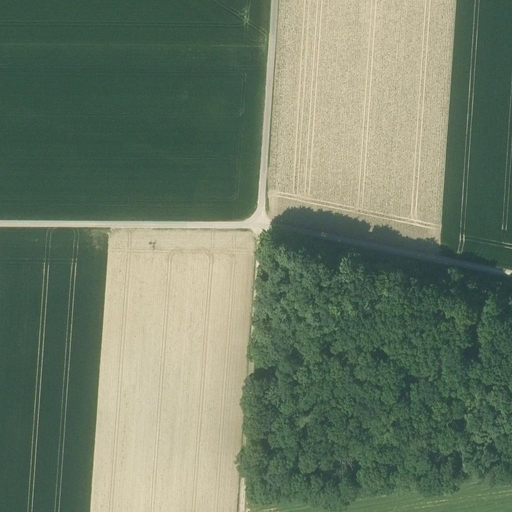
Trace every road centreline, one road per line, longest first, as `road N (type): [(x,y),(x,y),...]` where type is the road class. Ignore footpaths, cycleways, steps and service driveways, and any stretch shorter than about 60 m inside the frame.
road 1 (track): [(511,274),(260,224),(0,224)]
road 2 (track): [(260,224),(240,511)]
road 3 (unclassified): [(275,0),(260,224)]
